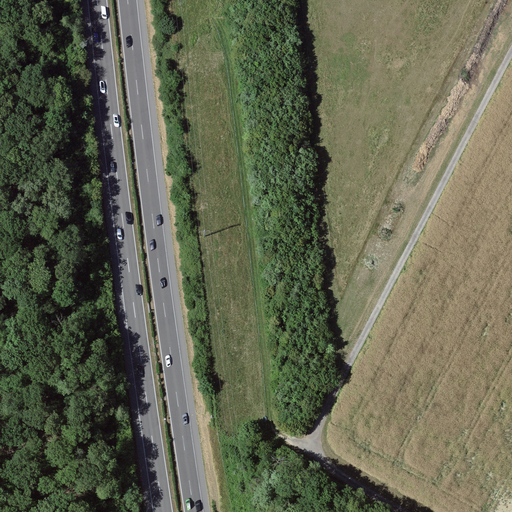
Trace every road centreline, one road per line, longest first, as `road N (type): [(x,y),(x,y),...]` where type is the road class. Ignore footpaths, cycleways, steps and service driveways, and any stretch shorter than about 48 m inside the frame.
road 1 (track): [(511,52),(316,432),(316,450),(330,467),(402,511)]
road 2 (motorway): [(194,511),(127,0)]
road 3 (motorway): [(97,0),(163,511)]
